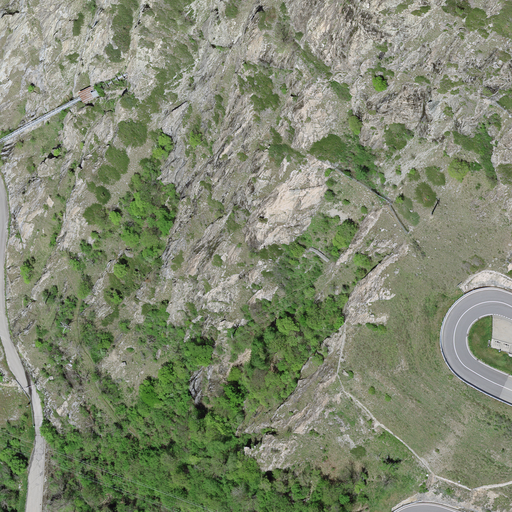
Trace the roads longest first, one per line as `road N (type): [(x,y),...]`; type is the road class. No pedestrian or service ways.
road 1 (unclassified): [(32,511),(40,407),(11,360),(1,310),(8,215),(0,180)]
road 2 (secondary): [(511,390),(471,371),(454,343),(463,312),(483,302),(511,307)]
